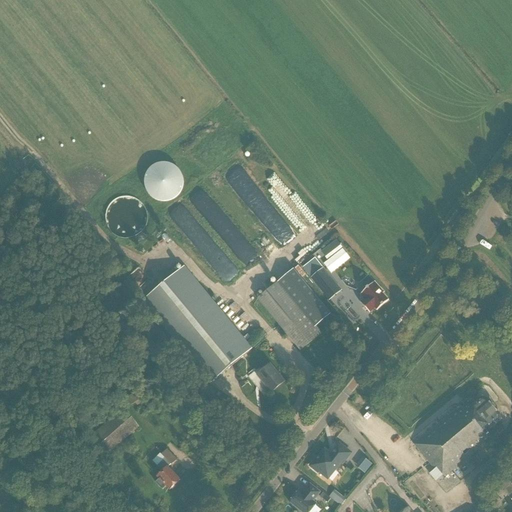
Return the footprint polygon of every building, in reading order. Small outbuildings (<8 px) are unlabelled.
[(110,207),(121,239),(148,229),(137,198),(110,207)] [(286,247),(295,234),(281,225),(272,237),(286,247)] [(226,289),(241,277),(220,249),(205,261),(226,289)] [(302,268),(329,301),(341,291),(315,258),(302,268)] [(183,268),(144,301),(202,372),(215,362),(224,373),(251,350),(183,268)] [(331,315),(294,270),(258,299),(301,351),(322,334),(316,327),(331,315)] [(388,300),(383,294),(384,292),(374,281),(360,294),(363,299),(360,302),(369,313),(375,308),(377,310),(388,300)] [(324,365),(329,369),(337,361),(333,357),(324,365)] [(272,367),(267,372),(265,370),(258,376),(263,382),(264,381),(273,391),(271,392),(271,393),(285,382),(272,367)] [(501,419),(500,415),(497,412),(493,410),(491,407),(490,403),(487,400),(483,398),(471,407),(468,403),(462,408),(461,406),(414,445),(435,470),(437,468),(445,477),(474,453),(472,451),(493,434),(490,430),(501,420),(501,419)] [(124,408),(86,441),(102,459),(140,426),(124,408)] [(334,453),(337,455),(334,458),(325,451),(318,459),(317,458),(310,467),(319,473),(320,472),(328,479),(340,463),(342,465),(351,454),(340,445),(334,453)] [(167,450),(162,455),(165,459),(157,467),(163,472),(157,477),(159,480),(156,483),(163,490),(166,487),(170,490),(171,489),(173,489),(175,487),(176,485),(180,480),(168,468),(171,465),(177,460),(167,450)] [(499,460),(483,473),(492,483),(496,479),(500,484),(506,479),(502,474),(507,470),(499,460)] [(303,494),(299,490),(290,503),(301,511),(310,511),(317,504),(314,502),(321,493),(311,485),(303,494)] [(329,497),(341,505),(346,499),(334,490),(329,497)]
